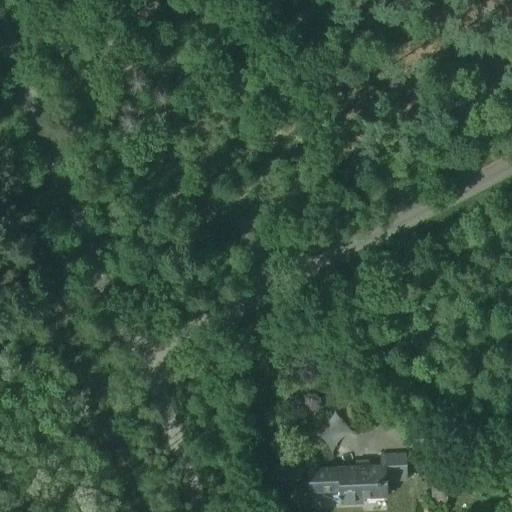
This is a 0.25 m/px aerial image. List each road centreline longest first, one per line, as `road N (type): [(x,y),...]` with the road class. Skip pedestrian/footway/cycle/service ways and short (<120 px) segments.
road 1 (unclassified): [(140,348),(172,343),(511,163)]
road 2 (unclassified): [(140,348),(118,319),(0,28)]
road 3 (track): [(140,348),(202,511)]
